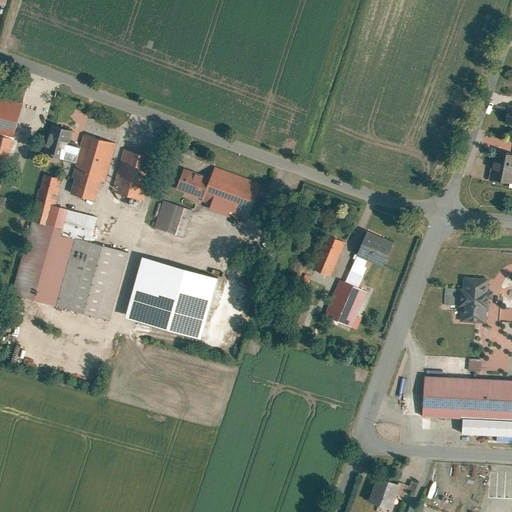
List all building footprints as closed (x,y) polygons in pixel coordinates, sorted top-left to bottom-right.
[(22,102),(0,96),(0,134),(12,138),(22,102)] [(51,124),(43,152),(75,161),(80,145),(69,142),(72,130),(51,124)] [(99,180),(106,182),(116,143),(83,134),(72,176),(75,177),(71,192),(95,198),(99,180)] [(0,135),(0,185),(12,139),(0,135)] [(511,152),(492,149),(487,179),(507,182),(511,182),(511,173),(511,152)] [(112,190),(144,198),(155,158),(123,150),(112,190)] [(261,182),(215,166),(211,178),(204,198),(203,200),(248,217),(261,182)] [(176,188),(204,198),(211,178),(184,168),(176,188)] [(43,174),(31,220),(62,228),(67,209),(67,207),(54,204),(61,178),(43,174)] [(154,227),(183,235),(191,208),(162,200),(154,227)] [(62,228),(60,233),(74,237),(90,241),(97,217),(67,209),(62,228)] [(22,296),(55,305),(74,237),(60,233),(62,228),(31,220),(15,278),(26,281),(22,296)] [(392,240),(368,229),(357,253),(382,263),(392,240)] [(311,267),(331,275),(345,241),(326,233),(311,267)] [(55,305),(110,320),(128,252),(90,241),(74,237),(55,305)] [(217,274),(141,253),(124,314),(201,335),(217,274)] [(357,253),(345,281),(358,287),(367,266),(364,265),(367,257),(357,253)] [(489,278),(463,276),(462,288),(458,288),(458,289),(457,305),(457,306),(461,306),(460,320),(486,322),(488,298),(491,298),(492,289),(488,289),(489,278)] [(339,279),(324,314),(357,328),(369,301),(363,298),(366,291),(358,287),(345,281),(339,279)] [(444,304),(457,305),(458,289),(445,288),(444,304)] [(296,324),(308,328),(316,307),(305,303),(296,324)] [(501,320),(511,321),(511,308),(502,307),(501,320)] [(480,359),(467,358),(466,371),(479,372),(480,359)] [(511,379),(421,375),(419,415),(457,416),(511,418),(511,379)] [(511,418),(457,416),(456,431),(511,434),(511,430),(511,418)] [(398,486),(375,477),(366,501),(389,510),(398,486)]
